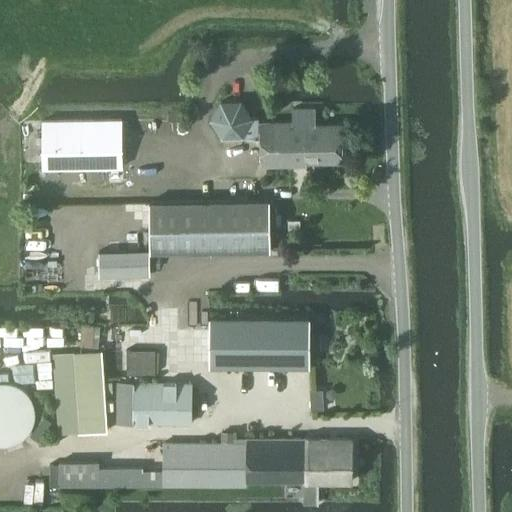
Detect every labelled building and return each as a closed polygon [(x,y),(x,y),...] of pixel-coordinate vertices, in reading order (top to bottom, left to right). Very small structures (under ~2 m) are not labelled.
[(222,100),(212,119),(223,136),(244,136),(254,117),(243,100),(222,100)] [(341,123),(315,124),(315,107),(294,107),(294,121),(260,122),(261,164),(307,163),(307,160),(342,159),(341,123)] [(122,119),(43,120),(43,167),(123,166),(122,119)] [(150,249),(270,247),(270,199),(150,201),(150,249)] [(149,275),(149,249),(99,249),(99,275),(149,275)] [(311,365),(311,316),(211,316),(210,365),(311,365)] [(59,433),(108,429),(103,348),(53,352),(59,433)] [(0,443),(3,444),(6,444),(9,444),(11,443),(14,443),(17,442),(20,440),(22,439),(24,437),(27,435),(29,433),(30,431),(32,428),(33,426),(34,423),(35,420),(36,417),(36,415),(36,412),(36,409),(36,406),(35,403),(34,400),(33,398),(31,395),(30,393),(28,391),(26,389),(23,387),(21,385),(18,384),(16,382),(13,382),(10,381),(7,381),(4,380),(1,381),(0,380),(0,443)] [(192,423),(192,382),(119,381),(118,422),(192,423)] [(165,468),(164,484),(248,485),(249,481),(305,481),(304,499),(319,500),(319,481),(351,481),(352,437),(234,437),(234,442),(165,441),(165,468)] [(164,484),(165,468),(144,468),(144,465),(100,465),(100,459),(59,460),(59,463),(60,485),(60,486),(164,484)]
